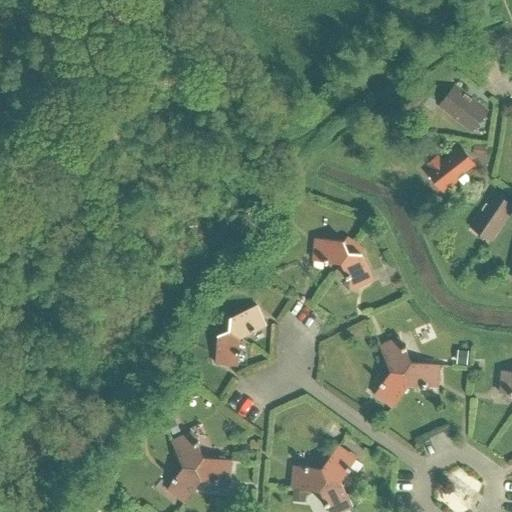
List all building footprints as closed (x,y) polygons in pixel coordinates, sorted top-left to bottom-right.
[(472,131),(487,111),(456,86),(440,106),(472,131)] [(405,114),(394,121),(400,131),(411,124),(405,114)] [(487,157),(488,146),(474,144),(473,156),(487,157)] [(444,191),(475,166),(460,146),(428,172),(444,191)] [(492,240),(511,209),(511,204),(494,192),(471,226),(492,240)] [(343,262),(356,242),(348,236),(345,240),(316,238),(315,260),(343,262)] [(356,242),(343,262),(354,288),(373,279),(362,252),(365,248),(356,242)] [(223,303),(214,297),(210,305),(218,310),(223,303)] [(220,322),(240,336),(266,325),(257,305),(230,317),(226,314),(220,322)] [(294,305),(287,319),(301,327),(308,312),(294,305)] [(238,364),(240,336),(220,322),(214,331),(218,334),(217,363),(238,364)] [(391,371),(404,372),(412,362),(406,349),(408,348),(407,345),(405,346),(400,336),(380,346),(391,371)] [(460,349),(459,363),(467,364),(468,350),(460,349)] [(404,372),(409,384),(423,385),(423,387),(427,388),(427,386),(437,387),(440,365),(412,362),(404,372)] [(511,392),(511,370),(502,370),(500,392),(511,392)] [(409,384),(404,372),(391,371),(384,381),(382,380),(380,384),(381,385),(375,394),(393,407),(409,384)] [(181,433),(175,421),(167,425),(173,437),(181,433)] [(184,466),(197,467),(204,457),(199,445),(201,444),(200,441),(197,442),(193,432),(172,441),(184,466)] [(328,480),(341,481),(349,470),(350,471),(353,468),(351,467),(357,458),(339,445),(323,468),(328,480)] [(197,467),(202,480),(217,481),(216,482),(220,483),(221,481),(230,482),(232,460),(204,457),(197,467)] [(328,480),(323,468),(310,466),(310,465),(306,465),(305,466),(295,465),(292,488),(321,490),(328,480)] [(202,480),(197,467),(184,466),(176,477),(174,476),(172,479),(174,480),(168,489),(186,502),(202,480)] [(340,511),(353,507),(341,481),(328,480),(321,490),(326,502),(324,503),(326,507),(328,506),(330,511),(340,511)] [(354,506),(363,502),(358,489),(348,494),(354,506)] [(511,511),(511,503),(504,503),(503,511),(511,511)]
